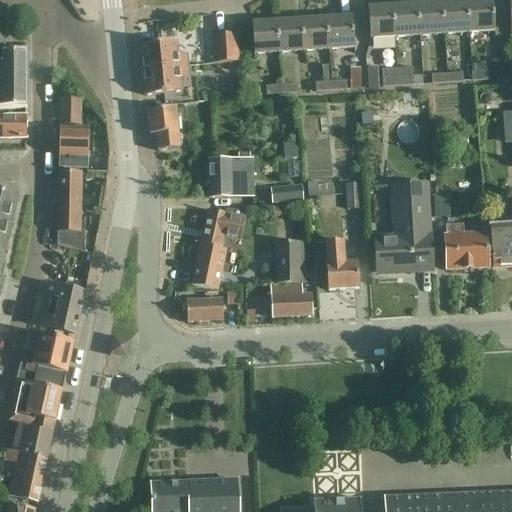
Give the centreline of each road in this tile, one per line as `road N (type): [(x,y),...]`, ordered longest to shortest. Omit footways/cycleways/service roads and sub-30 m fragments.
road 1 (residential): [(151,351),(511,329)]
road 2 (tertiary): [(64,511),(126,185)]
road 3 (residential): [(0,414),(40,241),(46,168)]
road 4 (unknown): [(430,334),(437,407),(456,449),(482,474),(511,476)]
road 5 (residential): [(151,351),(146,314),(156,217),(148,194),(126,185)]
road 6 (residential): [(97,511),(151,351)]
road 7 (residential): [(46,168),(44,10)]
road 8 (residential): [(124,119),(44,10)]
